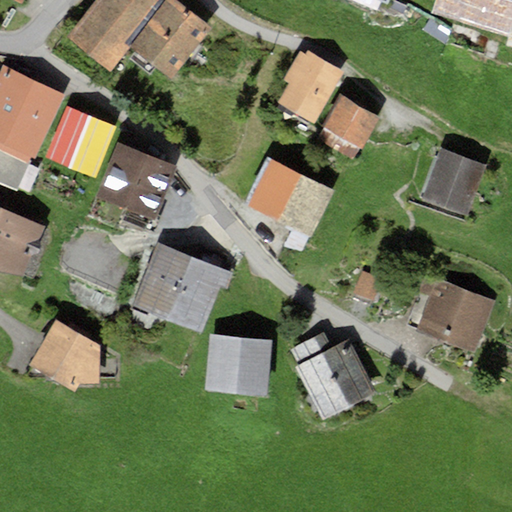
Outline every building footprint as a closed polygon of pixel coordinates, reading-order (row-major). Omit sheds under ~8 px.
[(165,0),(97,0),(68,37),(111,70),(130,45),(165,0)] [(212,27),(177,0),(165,0),(130,45),(173,78),(212,27)] [(511,26),(511,0),(436,0),(432,12),(509,37),(511,26)] [(344,71),(307,50),(305,54),(301,51),(284,79),(289,82),(278,102),(314,123),(344,71)] [(66,95),(3,65),(0,70),(0,140),(35,158),(66,95)] [(381,117),(342,95),(324,127),(326,128),(320,139),(352,157),(359,146),(363,148),(381,117)] [(117,127),(67,106),(46,157),(96,178),(117,127)] [(176,166),(119,144),(98,197),(155,219),(176,166)] [(487,165),(441,148),(422,198),(468,215),(487,165)] [(0,149),(0,184),(17,192),(30,162),(0,149)] [(334,190),(267,157),(244,204),(310,237),(334,190)] [(0,267),(21,277),(32,253),(37,253),(41,244),(38,241),(44,226),(8,211),(7,202),(0,198),(0,267)] [(234,272),(157,241),(130,306),(202,335),(221,287),(227,289),(234,272)] [(362,271),(352,294),(373,302),(382,279),(362,271)] [(496,300),(434,279),(416,331),(477,353),(496,300)] [(67,328),(56,321),(30,367),(75,392),(80,384),(101,383),(100,344),(89,338),(92,334),(70,322),(67,328)] [(298,365),(295,367),(322,420),(377,392),(350,340),(333,349),(324,332),(290,350),(298,365)] [(273,339),(210,333),(205,390),(267,396),(273,339)]
